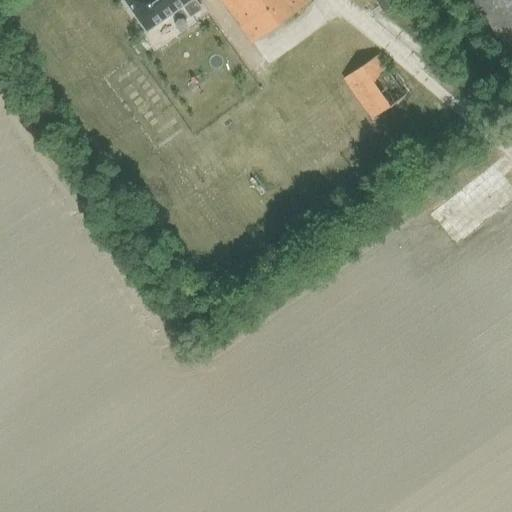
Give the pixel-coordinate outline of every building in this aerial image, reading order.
[(124,0),(147,32),(184,6),(191,16),(201,9),(195,0),(124,0)] [(221,0),(252,42),(310,1),(308,0),(221,0)] [(375,0),(384,14),(404,1),(403,0),(375,0)] [(511,0),(472,0),(511,57),(511,0)] [(377,55),(344,78),(372,119),(405,95),(377,55)]
